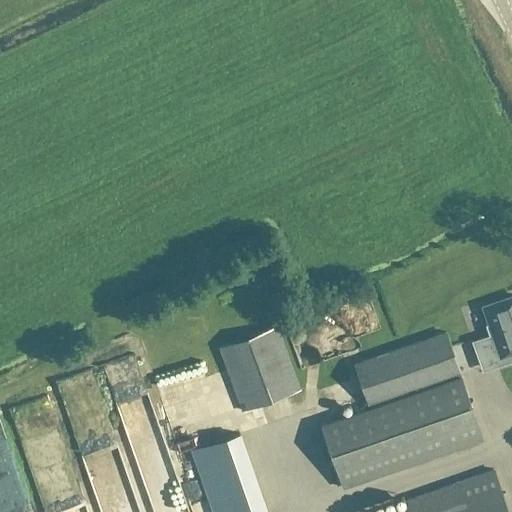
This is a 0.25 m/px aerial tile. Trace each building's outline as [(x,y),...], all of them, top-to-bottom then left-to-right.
[(511,296),(482,307),(488,323),(484,325),(498,366),(511,361),(511,296)] [(329,324),(319,329),(326,341),(336,336),(329,324)] [(218,348),(242,412),(299,391),(275,327),(218,348)] [(481,439),(457,370),(444,332),(354,364),(369,408),(320,425),(341,488),(481,439)] [(22,434),(36,432),(37,442),(59,439),(53,393),(18,398),(22,434)] [(190,451),(211,511),(265,511),(238,434),(190,451)] [(506,511),(492,470),(414,497),(417,505),(397,511),(506,511)] [(145,511),(137,482),(114,489),(120,511),(145,511)]
